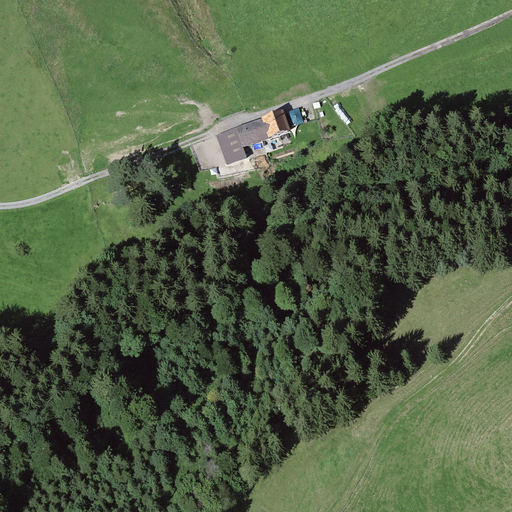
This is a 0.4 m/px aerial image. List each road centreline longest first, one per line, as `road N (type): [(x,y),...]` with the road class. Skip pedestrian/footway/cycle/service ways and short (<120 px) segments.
road 1 (track): [(327,511),(382,423),(456,362),(511,297)]
road 2 (track): [(511,16),(343,87)]
